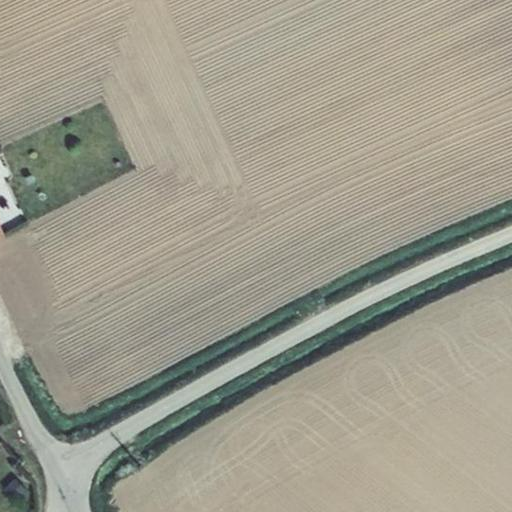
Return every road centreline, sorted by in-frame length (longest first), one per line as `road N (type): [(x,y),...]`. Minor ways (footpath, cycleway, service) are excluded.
road 1 (unclassified): [(63,486),(106,438),(343,307),(511,232)]
road 2 (unclassified): [(63,486),(0,361)]
